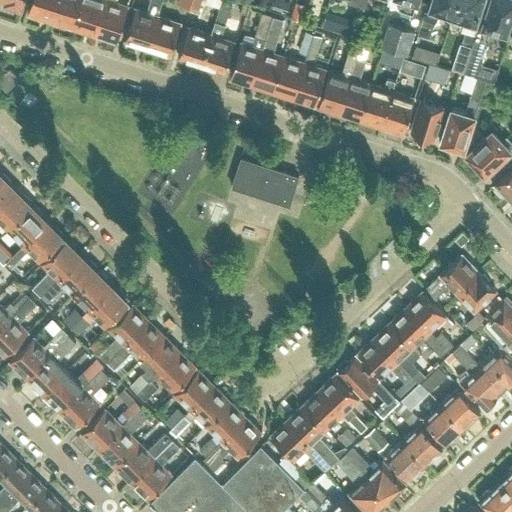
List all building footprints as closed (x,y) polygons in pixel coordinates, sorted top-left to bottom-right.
[(30,0),(28,8),(49,15),(54,0),(30,0)] [(54,0),(49,15),(73,22),(80,0),(54,0)] [(80,0),(73,22),(95,29),(104,0),(80,0)] [(119,0),(104,0),(95,29),(117,36),(128,3),(119,0)] [(124,39),(147,46),(158,12),(161,0),(150,0),(147,9),(135,5),(124,39)] [(203,1),(219,6),(221,0),(191,0),(189,6),(201,10),(203,1)] [(211,32),(201,63),(223,70),(232,39),(220,35),(232,0),(221,0),(219,6),(210,32),(211,32)] [(387,0),(386,4),(412,12),(416,1),(417,1),(416,0),(387,0)] [(452,14),(456,0),(431,0),(428,9),(425,8),(417,33),(429,37),(434,23),(439,15),(450,22),(453,15),(452,14)] [(482,0),(456,0),(452,14),(453,15),(464,18),(463,23),(474,26),(482,0)] [(511,12),(511,0),(489,0),(482,25),(479,24),(475,34),(472,46),(464,71),(477,75),(492,28),(506,33),(511,12)] [(231,73),(251,79),(272,14),(262,11),(251,42),(242,39),(231,73)] [(158,12),(147,46),(170,53),(180,19),(166,15),(161,13),(160,13),(158,12)] [(251,79),(272,86),(283,52),(273,49),(283,18),(272,14),(251,79)] [(382,45),(405,54),(414,29),(389,21),(382,45)] [(178,56),(201,63),(211,32),(210,32),(188,25),(178,56)] [(475,34),(465,31),(461,43),(472,46),(475,34)] [(300,50),(307,51),(307,52),(310,42),(303,39),(300,50)] [(319,101),(340,108),(357,56),(356,56),(360,43),(351,41),(341,72),(329,68),(319,101)] [(305,59),(294,93),(315,100),(326,66),(314,62),(316,55),(314,55),(317,44),(310,42),(307,52),(307,51),(304,59),(305,59)] [(272,86),(294,93),(305,59),(304,59),(283,52),(272,86)] [(340,108),(361,115),(372,82),(358,78),(364,59),(357,56),(340,108)] [(511,82),(511,61),(501,58),(496,77),(511,82)] [(0,75),(0,83),(6,89),(19,77),(9,66),(0,75)] [(440,140),(463,148),(474,114),(485,79),(476,76),(465,110),(451,106),(440,140)] [(384,86),(372,82),(361,115),(383,122),(393,89),(392,89),(394,80),(386,78),(384,86)] [(393,89),(383,122),(403,128),(414,96),(393,89)] [(410,131),(433,138),(444,104),(421,97),(410,131)] [(465,152),(484,173),(511,146),(511,142),(506,135),(502,139),(491,127),(465,152)] [(231,185),(289,204),(298,175),(241,156),(231,185)] [(504,193),(510,199),(511,197),(511,166),(495,183),(496,185),(495,187),(502,194),(504,193)] [(0,203),(16,188),(0,172),(0,203)] [(0,203),(0,222),(6,228),(31,203),(16,188),(0,203)] [(6,228),(21,244),(46,219),(31,203),(6,228)] [(21,244),(8,257),(5,260),(12,267),(29,251),(38,260),(63,235),(46,219),(21,244)] [(57,277),(82,253),(65,237),(41,261),(49,269),(32,286),(40,294),(42,293),(57,277)] [(449,283),(456,291),(478,269),(462,252),(424,287),(434,297),(449,283)] [(57,277),(73,293),(97,269),(82,253),(57,277)] [(73,293),(88,308),(112,284),(97,269),(73,293)] [(478,269),(456,291),(473,310),(496,289),(480,272),(478,269)] [(112,284),(88,308),(104,324),(128,300),(112,284)] [(422,289),(405,305),(429,330),(430,329),(445,314),(422,289)] [(0,324),(26,299),(20,292),(11,301),(10,300),(4,306),(0,302),(0,324)] [(481,321),(503,344),(511,335),(511,305),(504,297),(486,314),(485,313),(484,314),(479,310),(475,314),(481,321)] [(26,299),(0,324),(0,350),(3,354),(28,330),(17,319),(31,305),(26,299)] [(98,353),(105,359),(147,317),(132,301),(108,326),(116,334),(98,353)] [(405,305),(388,321),(411,347),(422,336),(440,354),(447,348),(435,335),(430,329),(429,330),(405,305)] [(82,314),(75,307),(64,318),(72,325),(82,314)] [(89,321),(82,314),(72,325),(71,325),(78,332),(89,321)] [(475,326),(481,321),(475,314),(469,320),(475,326)] [(131,349),(140,358),(164,333),(147,317),(105,359),(113,367),(131,349)] [(388,321),(373,335),(411,375),(418,368),(404,353),(411,347),(388,321)] [(9,359),(26,376),(50,352),(68,333),(61,326),(43,345),(33,335),(9,359)] [(435,335),(447,348),(453,343),(441,329),(435,335)] [(50,352),(26,376),(42,392),(66,368),(57,359),(75,340),(68,333),(50,352)] [(131,384),(137,390),(149,378),(150,378),(155,373),(179,349),(164,333),(140,358),(147,365),(141,372),(131,384)] [(373,335),(357,350),(381,375),(390,366),(404,381),(411,375),(373,335)] [(511,335),(503,344),(510,352),(511,350),(511,335)] [(502,389),(478,363),(459,343),(451,350),(470,371),(460,380),(485,406),(487,404),(490,404),(494,400),(494,396),(502,389)] [(511,358),(498,344),(478,363),(502,389),(511,379),(511,358)] [(155,373),(171,389),(196,365),(179,349),(155,373)] [(378,377),(355,353),(338,370),(361,394),(370,385),(387,403),(394,396),(377,378),(378,377)] [(66,368),(42,392),(59,409),(101,366),(103,364),(97,357),(77,379),(66,368)] [(101,366),(59,409),(75,425),(99,401),(89,391),(107,372),(101,366)] [(190,408),(215,384),(198,367),(174,392),(190,408)] [(335,372),(317,389),(341,413),(346,419),(354,412),(348,406),(358,397),(335,372)] [(137,390),(137,391),(144,398),(157,386),(150,378),(149,378),(137,390)] [(215,384),(190,408),(196,414),(205,423),(229,399),(215,384)] [(456,386),(439,402),(463,426),(480,410),(456,386)] [(81,431),(98,448),(140,405),(134,399),(124,389),(118,394),(128,405),(122,411),(116,417),(105,407),(81,431)] [(302,403),(325,428),(341,413),(317,389),(302,403)] [(207,453),(245,415),(229,399),(205,423),(215,433),(200,447),(207,453)] [(403,401),(396,408),(408,421),(415,414),(403,401)] [(463,426),(439,402),(423,417),(447,442),(463,426)] [(336,459),(336,460),(339,457),(318,435),(325,428),(302,403),(286,418),(330,464),(336,459)] [(98,448),(114,464),(138,440),(127,429),(146,411),(140,405),(98,448)] [(178,407),(165,420),(171,427),(185,414),(184,413),(178,407)] [(185,414),(171,427),(177,433),(190,419),(185,414)] [(219,473),(216,476),(222,482),(236,469),(230,462),(227,464),(220,456),(229,447),(237,455),(261,431),(245,415),(207,453),(203,457),(219,473)] [(324,469),(330,464),(286,418),(270,433),(294,458),(305,447),(324,469)] [(418,422),(401,438),(425,463),(442,447),(418,422)] [(114,464),(131,481),(173,439),(165,431),(147,449),(138,440),(114,464)] [(425,463),(401,438),(385,453),(409,478),(425,463)] [(173,439),(131,481),(146,497),(171,472),(161,463),(179,445),(173,439)] [(0,472),(16,457),(2,442),(0,443),(0,472)] [(279,511),(298,493),(305,487),(310,481),(300,471),(301,470),(285,454),(278,461),(260,444),(236,469),(222,482),(216,476),(194,455),(149,499),(161,511),(279,511)] [(352,446),(343,454),(387,499),(395,491),(398,491),(403,487),(402,484),(404,482),(382,459),(373,467),(352,446)] [(343,453),(339,457),(336,460),(344,467),(343,468),(358,482),(348,491),(367,511),(377,511),(380,509),(380,506),(387,499),(343,454),(343,453)] [(0,502),(31,471),(16,457),(0,472),(0,476),(5,482),(0,487),(0,502)] [(509,471),(499,481),(511,495),(511,463),(508,468),(509,471)] [(27,504),(46,486),(31,471),(0,502),(0,511),(3,511),(19,496),(27,504)] [(511,511),(511,495),(499,481),(479,500),(490,511),(511,511)] [(49,511),(61,501),(46,486),(27,504),(34,511),(49,511)] [(305,487),(298,493),(316,511),(323,505),(305,487)] [(327,495),(320,502),(323,505),(326,509),(328,511),(359,511),(342,494),(333,503),(327,495)] [(71,511),(61,501),(49,511),(71,511)]
